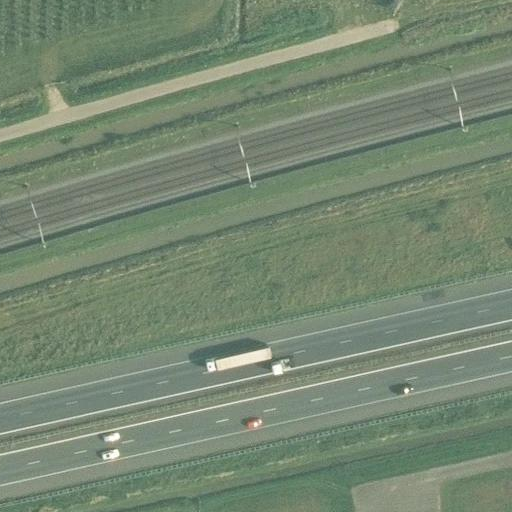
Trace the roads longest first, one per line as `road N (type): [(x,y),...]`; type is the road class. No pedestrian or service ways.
road 1 (motorway): [(0,469),(511,356)]
road 2 (motorway): [(511,305),(0,418)]
road 3 (unclassified): [(395,26),(0,135)]
